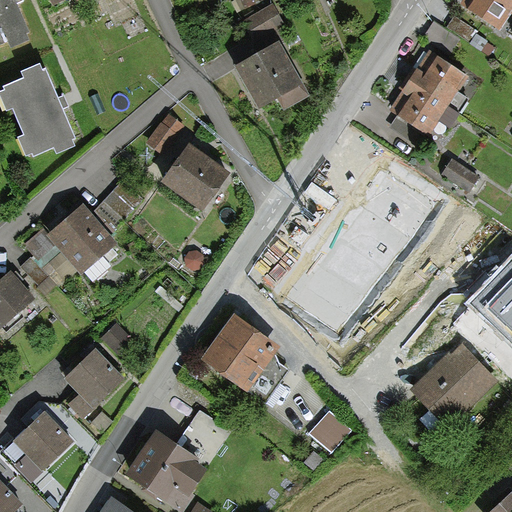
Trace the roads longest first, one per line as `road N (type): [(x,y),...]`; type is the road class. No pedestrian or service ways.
road 1 (residential): [(278,205),(78,511)]
road 2 (residential): [(195,74),(0,239)]
road 3 (residential): [(413,4),(278,205)]
road 4 (residential): [(278,205),(259,188),(195,74)]
